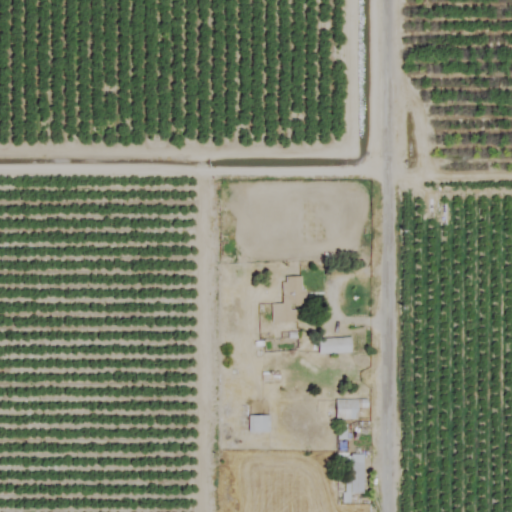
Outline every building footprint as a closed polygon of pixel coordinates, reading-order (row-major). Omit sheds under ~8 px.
[(271,323),(295,323),(295,306),(301,306),(301,278),(283,278),(283,304),(271,304),(271,323)] [(349,338),(317,338),(317,354),(349,354),(349,338)] [(366,409),(366,400),(334,400),(334,420),(357,420),(357,409),(366,409)] [(269,416),(247,416),(247,433),(269,433),(269,416)] [(362,494),(362,455),(347,455),(347,494),(362,494)]
